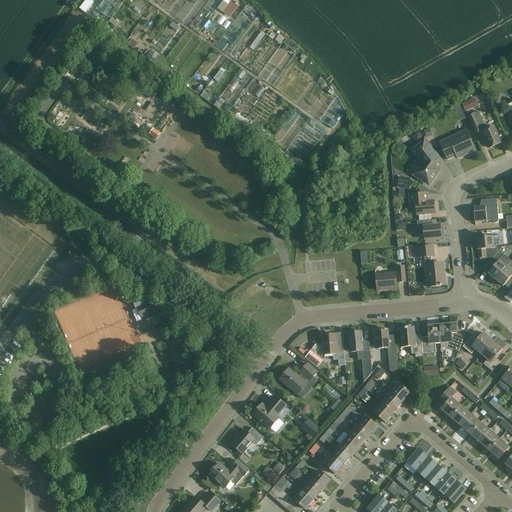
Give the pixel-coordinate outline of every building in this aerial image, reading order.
[(86,0),(80,9),(86,13),(94,3),(89,0),(86,0)] [(229,0),(224,0),(218,9),(226,15),(234,3),(229,0)] [(254,11),(251,16),(257,20),(258,18),(260,16),(254,11)] [(254,35),(259,26),(253,22),(248,32),(254,35)] [(131,39),(128,44),(128,45),(135,49),(138,44),(131,39)] [(297,48),(287,39),(283,43),(294,52),(297,48)] [(275,65),(280,56),(273,52),(268,61),(275,65)] [(301,52),(296,57),(303,63),(308,58),(301,52)] [(162,69),(169,74),(172,70),(165,65),(162,69)] [(208,91),(224,71),(220,67),(204,87),(208,91)] [(317,77),(314,83),(321,88),(325,82),(317,77)] [(204,91),(200,96),(207,101),(211,96),(204,91)] [(475,98),(462,104),(465,112),(479,106),(475,98)] [(463,112),(460,106),(454,109),(457,115),(463,112)] [(234,108),(230,113),(235,117),(239,112),(234,108)] [(494,126),(487,129),(479,112),(474,114),(468,117),(476,133),(482,131),(490,148),(501,143),(494,126)] [(255,137),(256,136),(259,132),(253,128),(250,132),(250,133),(255,137)] [(161,134),(154,129),(149,135),(156,140),(161,134)] [(262,129),(259,133),(268,140),(271,136),(262,129)] [(429,129),(424,131),(426,138),(432,136),(429,129)] [(456,156),(458,159),(475,151),(466,131),(440,143),(448,160),(456,156)] [(425,139),(414,147),(424,161),(414,175),(429,185),(439,171),(434,167),(434,165),(428,158),(435,153),(425,139)] [(400,199),(410,198),(410,197),(409,191),(399,189),(400,199)] [(422,193),(409,191),(410,197),(410,198),(411,208),(416,208),(417,215),(419,215),(420,221),(431,220),(431,214),(435,214),(434,201),(423,202),(423,196),(422,193)] [(497,199),(482,200),(483,207),(474,208),(475,222),(492,221),(493,222),(494,223),(496,224),(497,223),(498,222),(498,220),(499,220),(497,199)] [(405,219),(400,214),(396,217),(401,222),(405,219)] [(432,220),(417,221),(418,232),(424,232),(425,239),(442,238),(440,225),(432,226),(432,220)] [(495,248),(493,237),(477,238),(479,259),(486,258),(490,262),(500,251),(497,248),(495,248)] [(425,257),(427,287),(446,286),(444,263),(432,265),(431,257),(434,257),(433,246),(415,248),(416,258),(425,257)] [(500,251),(490,262),(495,266),(488,274),(496,280),(511,261),(500,251)] [(511,261),(496,280),(503,287),(509,280),(511,283),(511,261)] [(396,273),(376,275),(377,291),(390,290),(390,291),(397,290),(396,280),(398,279),(399,283),(406,282),(404,266),(397,267),(398,273),(396,273)] [(150,325),(162,320),(158,311),(157,312),(152,301),(148,303),(144,295),(132,301),(136,309),(137,308),(142,319),(146,317),(150,325)] [(442,349),(448,348),(458,352),(465,337),(457,333),(456,324),(439,325),(441,343),(442,349)] [(421,338),(421,340),(423,356),(423,354),(436,352),(435,344),(441,343),(439,325),(428,326),(429,337),(421,338)] [(411,353),(415,353),(416,357),(423,356),(421,340),(415,340),(414,328),(401,329),(403,347),(411,347),(411,353)] [(377,349),(388,348),(390,371),(399,378),(395,340),(389,341),(388,330),(375,331),(377,349)] [(362,332),(349,334),(350,353),(357,352),(358,361),(362,360),(364,383),(372,374),(371,357),(370,343),(363,344),(362,332)] [(476,350),(481,355),(493,341),(484,333),(477,341),(472,337),(463,347),(472,354),(476,350)] [(334,361),(338,360),(339,366),(346,365),(345,359),(344,346),(337,346),(336,335),(323,336),(325,355),(333,354),(334,361)] [(493,341),(481,355),(487,360),(484,364),(492,372),(500,362),(495,358),(503,349),(493,341)] [(321,346),(316,343),(312,349),(317,352),(321,346)] [(310,351),(306,357),(312,361),(315,356),(310,351)] [(454,365),(461,371),(466,365),(460,359),(454,365)] [(310,381),(318,373),(308,364),(300,373),(302,374),(299,377),(289,369),(280,380),(298,395),(308,384),(306,383),(309,380),(310,381)] [(424,367),(425,377),(436,376),(435,366),(424,367)] [(511,387),(511,386),(511,368),(502,379),(511,387)] [(378,380),(385,372),(381,369),(374,377),(378,380)] [(479,387),(485,380),(480,376),(474,382),(479,387)] [(365,388),(368,392),(375,384),(371,381),(365,388)] [(387,391),(390,394),(402,404),(410,394),(395,381),(387,391)] [(368,392),(365,388),(358,396),(361,400),(367,393),(368,392)] [(451,418),(461,407),(450,397),(454,391),(450,388),(439,402),(444,406),(441,410),(451,418)] [(462,391),(469,398),(472,394),(465,388),(462,391)] [(382,403),(394,413),(402,404),(390,394),(382,403)] [(472,394),(469,398),(476,404),(479,400),(472,394)] [(466,396),(461,403),(469,408),(474,402),(466,396)] [(277,417),(286,406),(275,397),(266,407),(262,404),(253,415),(270,429),(279,419),(277,417)] [(339,400),(331,409),(336,413),(343,404),(339,400)] [(394,413),(382,403),(374,413),(385,423),(394,413)] [(487,413),(488,414),(491,411),(483,404),(480,407),(483,410),(487,413)] [(342,414),(346,417),(352,410),(348,407),(342,414)] [(461,426),(471,415),(461,407),(451,418),(461,426)] [(491,411),(488,414),(495,420),(498,417),(491,411)] [(300,424),(306,419),(300,413),(295,418),(300,424)] [(346,417),(342,414),(335,422),(339,425),(346,417)] [(461,426),(470,435),(480,423),(471,415),(461,426)] [(356,427),(368,437),(377,427),(365,417),(356,427)] [(239,418),(236,422),(245,429),(248,424),(239,418)] [(309,419),(302,427),(313,437),(320,428),(309,419)] [(500,424),(507,430),(510,427),(503,420),(500,424)] [(495,421),(490,427),(497,433),(503,427),(495,421)] [(480,443),(490,431),(480,423),(470,435),(480,443)] [(458,425),(449,435),(456,442),(466,432),(458,425)] [(332,426),(325,433),(329,437),(330,436),(333,432),(336,429),(332,426)] [(348,436),(360,446),(368,437),(356,427),(348,436)] [(244,430),(231,445),(243,455),(253,442),(257,445),(264,438),(252,428),(248,433),(244,430)] [(506,440),(511,435),(505,430),(500,435),(506,440)] [(490,431),(480,443),(489,451),(499,439),(490,431)] [(329,437),(325,433),(319,441),(323,444),(329,437)] [(340,446),(352,456),(360,446),(348,436),(340,446)] [(499,439),(489,451),(499,460),(509,448),(499,439)] [(313,456),(319,448),(315,445),(309,453),(313,456)] [(332,455),(344,466),(352,456),(340,446),(332,455)] [(407,463),(417,472),(428,458),(419,450),(407,463)] [(344,466),(332,455),(323,465),(335,475),(344,466)] [(438,466),(428,458),(417,472),(426,480),(438,466)] [(244,476),(249,471),(237,460),(232,466),(233,466),(228,472),(219,464),(210,475),(226,488),(232,481),(236,485),(244,476)] [(296,468),(300,472),(306,464),(302,461),(296,468)] [(279,475),(285,468),(279,463),(273,469),(279,475)] [(426,480),(435,488),(447,474),(438,466),(426,480)] [(274,471),(269,467),(263,473),(268,477),(274,471)] [(300,472),(296,468),(289,476),(293,479),(300,472)] [(318,471),(310,481),(322,491),(330,481),(318,471)] [(447,474),(435,488),(445,496),(456,482),(447,474)] [(404,486),(407,483),(399,476),(396,480),(404,486)] [(279,488),(281,489),(286,483),(282,479),(276,485),(279,488)] [(313,501),(322,491),(310,481),(302,491),(313,501)] [(466,490),(456,482),(445,496),(454,504),(466,490)] [(391,486),(398,493),(401,489),(394,483),(391,486)] [(414,489),(407,483),(404,486),(411,493),(414,489)] [(268,494),(273,498),(281,489),(279,488),(276,485),(268,494)] [(266,486),(263,489),(268,494),(271,490),(266,486)] [(283,491),(281,489),(273,498),(277,502),(285,493),(283,491)] [(401,489),(398,493),(406,499),(409,495),(401,489)] [(299,505),(303,509),(305,511),(313,501),(302,491),(294,501),(299,505)] [(415,496),(422,502),(426,499),(418,492),(415,496)] [(212,511),(220,502),(211,493),(202,503),(196,498),(186,509),(185,508),(181,511),(204,511),(207,508),(212,511)] [(277,502),(282,506),(290,497),(285,493),(277,502)] [(367,509),(370,511),(381,511),(388,504),(379,496),(367,509)] [(294,501),(290,497),(282,506),(286,510),(294,501)] [(409,502),(417,509),(420,505),(412,499),(409,502)] [(433,505),(426,499),(422,502),(430,509),(433,505)] [(286,510),(288,511),(292,511),(299,505),(294,501),(286,510)]
